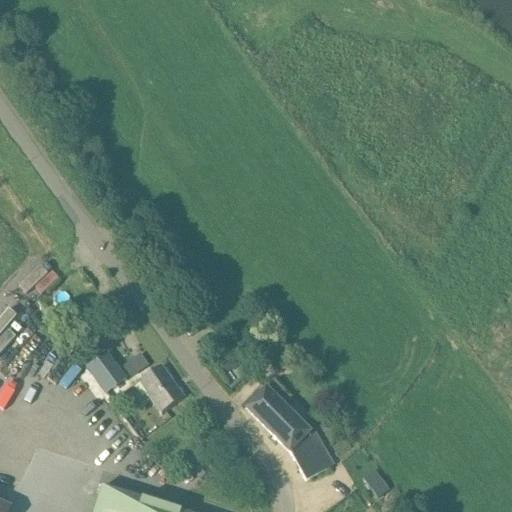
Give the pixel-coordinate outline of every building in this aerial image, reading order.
[(38,261),(12,291),(34,310),(60,281),(38,261)] [(0,317),(0,353),(17,332),(0,317)] [(86,369),(106,396),(126,382),(106,355),(86,369)] [(182,401),(159,369),(123,396),(135,412),(150,401),(161,416),(182,401)] [(245,411),(288,455),(305,484),(334,467),(313,430),(308,435),(264,391),(245,411)] [(202,463),(192,471),(199,480),(209,472),(202,463)] [(368,487),(379,502),(391,493),(380,478),(368,487)] [(170,511),(102,490),(95,511),(170,511)]
